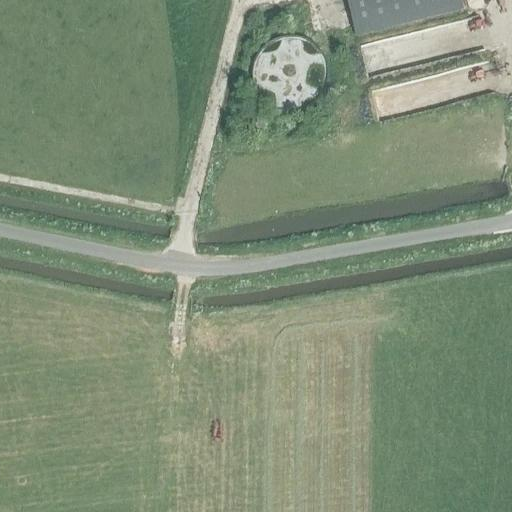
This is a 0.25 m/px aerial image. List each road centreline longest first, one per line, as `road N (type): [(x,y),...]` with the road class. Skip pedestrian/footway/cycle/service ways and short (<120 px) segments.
road 1 (unclassified): [(0,230),(205,269),(511,221)]
road 2 (track): [(177,267),(240,0)]
road 3 (track): [(186,213),(0,178)]
